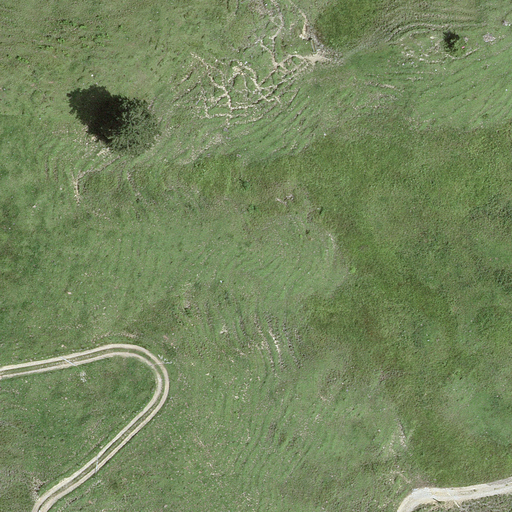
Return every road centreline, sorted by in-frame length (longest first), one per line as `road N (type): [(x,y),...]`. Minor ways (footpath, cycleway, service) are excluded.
road 1 (track): [(36,511),(153,409),(161,381),(140,354),(93,353),(0,374)]
road 2 (track): [(511,481),(485,492),(421,496),(398,511)]
